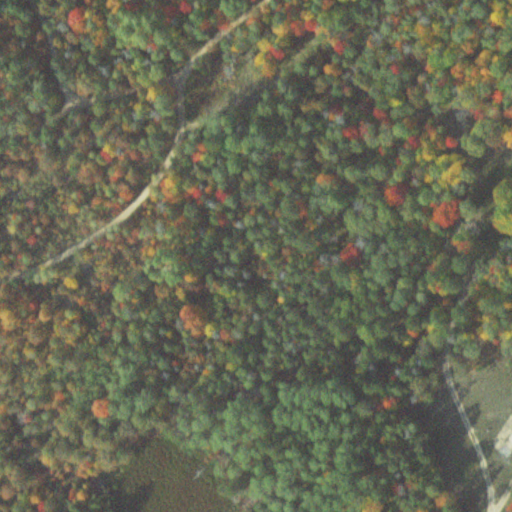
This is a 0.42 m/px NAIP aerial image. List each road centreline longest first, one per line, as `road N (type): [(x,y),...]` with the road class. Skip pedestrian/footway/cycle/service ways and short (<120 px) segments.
road 1 (track): [(0,274),(53,263),(109,224),(195,134),(190,69)]
road 2 (residential): [(265,0),(190,69),(0,127)]
